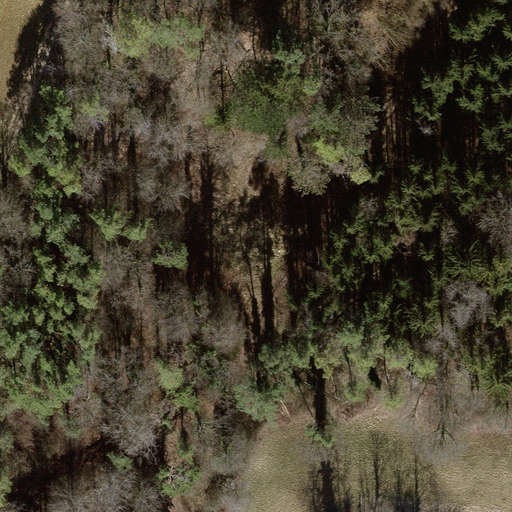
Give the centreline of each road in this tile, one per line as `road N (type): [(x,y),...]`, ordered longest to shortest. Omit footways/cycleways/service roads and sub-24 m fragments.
road 1 (track): [(461,0),(431,33),(179,469)]
road 2 (track): [(0,174),(64,0)]
